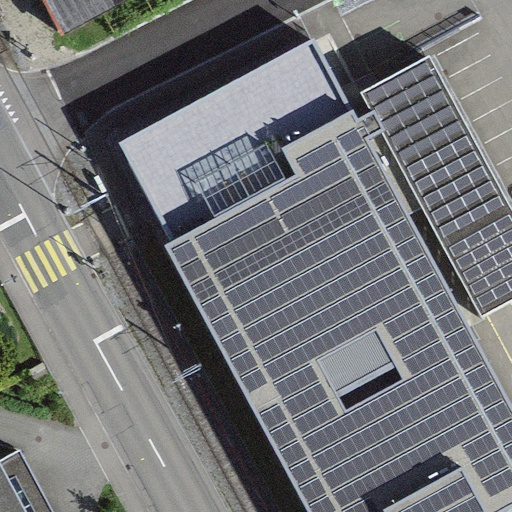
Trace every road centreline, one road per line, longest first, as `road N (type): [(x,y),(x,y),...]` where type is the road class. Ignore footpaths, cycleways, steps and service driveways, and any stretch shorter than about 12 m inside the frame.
road 1 (secondary): [(187,511),(0,168)]
road 2 (residential): [(265,0),(0,138)]
